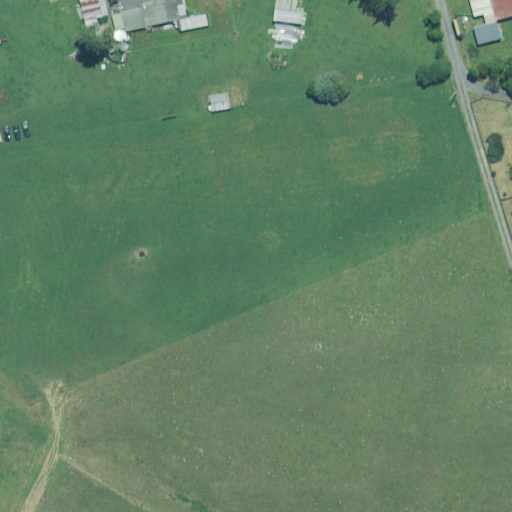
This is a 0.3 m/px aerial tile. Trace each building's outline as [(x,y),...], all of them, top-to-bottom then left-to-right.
[(108,24),(103,0),(81,0),(88,28),(108,24)] [(186,0),(158,0),(143,3),(147,27),(179,22),(178,17),(189,15),(186,0)] [(296,12),(297,0),(279,0),(277,22),(295,24),(305,25),(306,13),(296,12)] [(511,16),(511,0),(470,0),(475,17),(485,14),(488,25),(475,28),(479,45),(502,39),(497,21),(511,16)] [(209,16),(182,22),(184,31),(211,25),(209,16)] [(234,110),(233,94),(213,96),(215,112),(234,110)]
